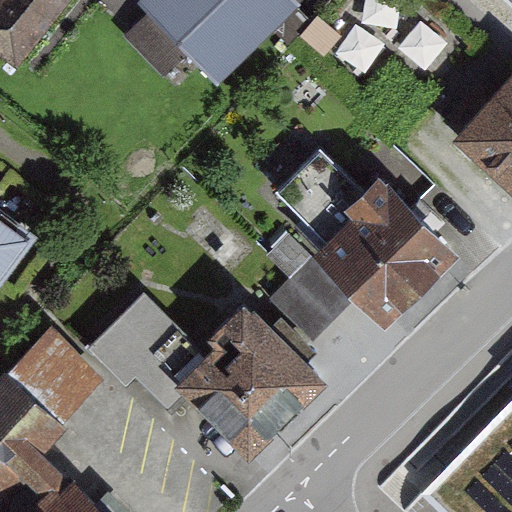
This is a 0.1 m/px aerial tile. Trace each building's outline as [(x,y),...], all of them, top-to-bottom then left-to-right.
[(100,0),(31,0),(6,36),(50,68),(100,0)] [(316,11),(305,0),(165,0),(154,12),(235,92),(316,11)] [(511,96),(476,132),(511,168),(511,96)] [(459,259),(390,191),(319,258),(386,332),(459,259)] [(0,236),(0,285),(24,255),(0,236)] [(267,315),(195,389),(256,448),(328,374),(267,315)] [(106,380),(51,325),(0,381),(0,511),(11,511),(35,490),(47,503),(41,509),(44,511),(123,511),(106,496),(97,506),(45,454),(70,429),(65,425),(106,380)] [(511,511),(511,406),(429,494),(447,511),(511,511)]
